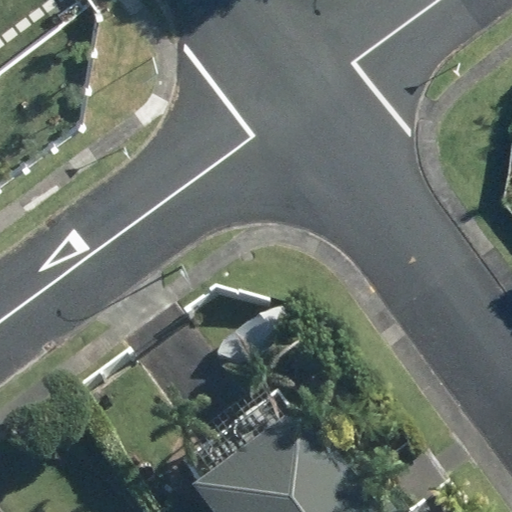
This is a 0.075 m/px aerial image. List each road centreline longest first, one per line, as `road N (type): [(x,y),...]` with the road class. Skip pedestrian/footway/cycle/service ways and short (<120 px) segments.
road 1 (residential): [(308,96),(0,326)]
road 2 (residential): [(511,378),(308,96)]
road 3 (residential): [(308,96),(442,0)]
road 4 (residential): [(308,96),(227,0)]
